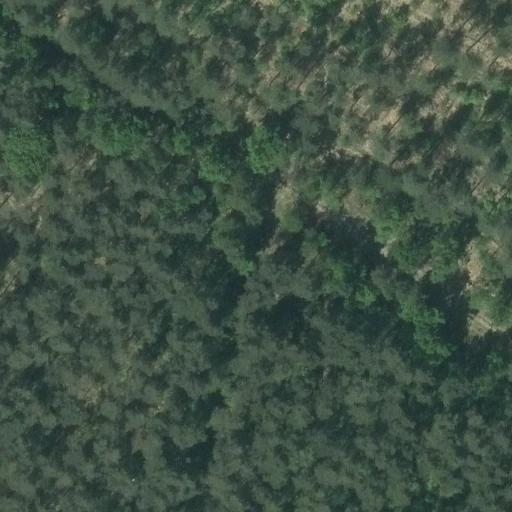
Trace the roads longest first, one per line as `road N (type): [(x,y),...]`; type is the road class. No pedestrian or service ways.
road 1 (track): [(511,335),(270,182),(199,511)]
road 2 (track): [(270,182),(0,7)]
